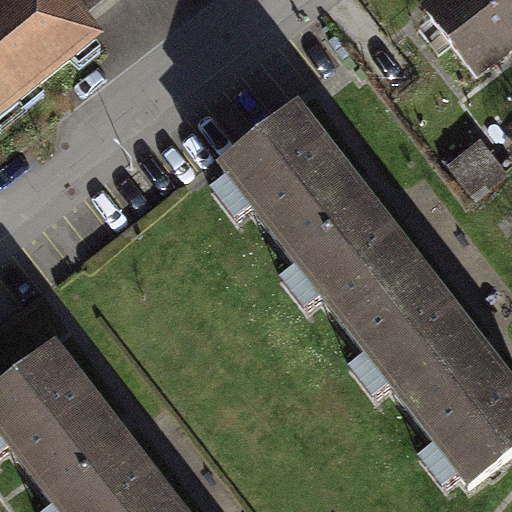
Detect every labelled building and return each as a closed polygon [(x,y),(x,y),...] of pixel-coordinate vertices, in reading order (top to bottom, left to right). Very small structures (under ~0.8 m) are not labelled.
[(92,0),(0,0),(0,120),(116,29),(92,0)] [(511,0),(443,0),(426,13),(477,79),(511,52),(511,0)] [(223,172),(345,331),(421,274),(298,115),(223,172)] [(345,331),(469,491),(511,458),(511,392),(421,274),(345,331)] [(175,511),(53,354),(0,394),(0,438),(57,511),(175,511)]
